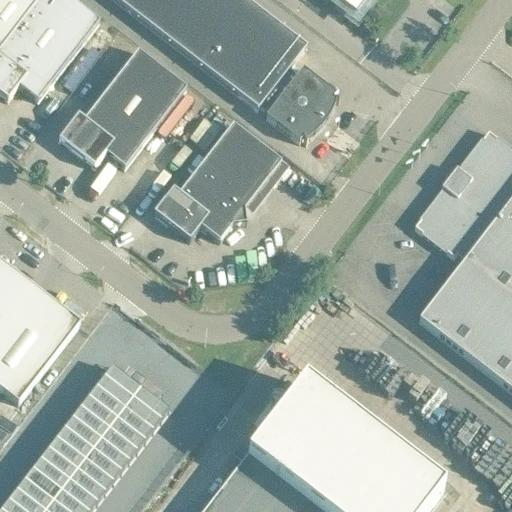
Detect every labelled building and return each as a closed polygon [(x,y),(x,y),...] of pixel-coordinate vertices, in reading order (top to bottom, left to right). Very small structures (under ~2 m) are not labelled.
[(48,0),(0,0),(0,111),(8,117),(38,119),(97,34),(48,0)] [(306,52),(239,0),(107,0),(198,70),(208,57),(219,66),(209,79),(299,148),(302,144),(303,145),(305,146),(308,144),(311,142),(315,139),(318,136),(321,133),(323,130),(325,127),(328,124),(330,120),(331,118),(332,115),(333,112),(334,109),(335,107),(333,106),(332,105),(335,101),(302,75),(297,82),(288,75),(306,52)] [(327,0),(356,22),(372,0),(327,0)] [(124,174),(147,145),(186,94),(137,56),(84,125),(77,121),(58,146),(94,173),(105,160),(124,174)] [(208,57),(198,70),(209,79),(219,66),(208,57)] [(281,167),(278,165),(232,130),(179,199),(172,194),(153,219),(189,247),(200,233),(219,248),(232,231),(246,229),(244,216),(281,167)] [(444,195),(415,233),(454,264),(458,259),(466,265),(419,325),(511,396),(511,155),(489,138),(459,176),(457,174),(442,193),(444,195)] [(79,329),(0,267),(0,395),(17,409),(79,329)] [(111,372),(3,511),(94,511),(168,416),(140,394),(144,388),(135,381),(130,387),(111,372)] [(430,511),(443,496),(304,389),(247,463),(208,511),(430,511)]
